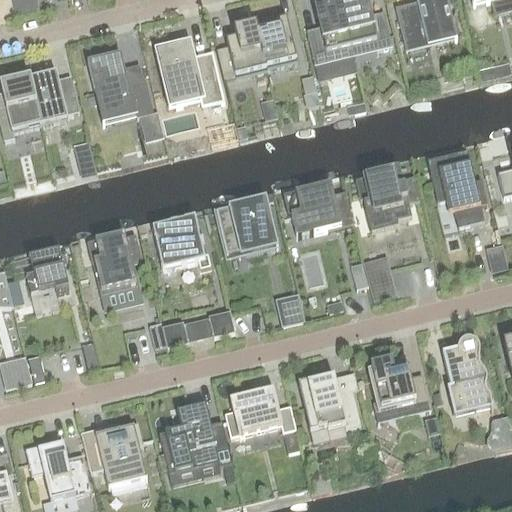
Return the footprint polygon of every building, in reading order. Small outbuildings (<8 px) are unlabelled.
[(18,0),(24,18),(48,10),(44,0),(18,0)] [(414,0),(415,0),(417,8),(395,13),(406,57),(407,56),(429,51),(426,40),(451,34),(454,46),(456,45),(445,0),(414,0)] [(511,0),(469,0),(472,11),(490,6),(493,20),(511,15),(511,0)] [(341,10),(354,61),(392,52),(385,24),(372,27),(366,4),(341,10)] [(308,43),(314,70),(354,61),(341,10),(315,16),(321,39),(308,43)] [(250,32),(261,79),(267,77),(267,75),(297,68),(285,18),(253,26),(254,31),(250,32)] [(255,80),(261,79),(250,32),(234,36),(235,43),(226,45),(229,59),(218,62),(223,84),(254,76),(255,80)] [(187,47),(154,55),(168,114),(200,107),(201,113),(224,107),(212,58),(191,63),(187,47)] [(88,71),(97,107),(102,106),(106,122),(134,115),(136,122),(136,123),(153,119),(146,88),(126,92),(122,74),(119,64),(88,71)] [(492,71),(478,74),(481,86),(495,82),(492,71)] [(29,84),(40,131),(67,124),(66,120),(79,117),(73,94),(61,97),(56,78),(29,84)] [(313,81),(302,84),(305,99),(316,96),(313,81)] [(0,111),(0,131),(2,139),(4,146),(11,144),(11,145),(14,144),(13,138),(40,131),(29,84),(0,91),(5,110),(0,111)] [(364,106),(352,109),(354,117),(366,115),(364,106)] [(212,151),(238,145),(235,133),(209,140),(212,151)] [(88,147),(72,150),(76,167),(92,163),(88,147)] [(511,165),(511,169),(495,173),(501,197),(511,193),(511,148),(508,150),(511,165)] [(437,208),(442,207),(446,220),(454,218),(457,233),(484,227),(480,211),(477,198),(483,197),(486,209),(487,209),(481,185),(474,187),(467,156),(443,162),(445,168),(428,172),(437,208)] [(367,204),(368,207),(363,208),(371,241),(398,234),(397,229),(406,227),(411,226),(407,209),(419,207),(414,183),(402,186),(399,173),(362,182),(362,184),(354,186),(359,206),(367,204)] [(331,189),(295,198),(300,218),(291,220),(296,243),(327,235),(327,237),(329,237),(329,235),(351,229),(352,231),(353,231),(345,198),(334,201),(331,189)] [(227,259),(238,256),(239,262),(278,253),(278,252),(266,205),(215,217),(226,262),(228,261),(227,259)] [(152,233),(154,242),(162,276),(198,267),(200,275),(210,273),(207,261),(204,262),(199,242),(203,241),(202,239),(199,240),(195,223),(152,233)] [(94,266),(99,288),(102,300),(137,292),(132,271),(130,265),(141,262),(135,241),(125,243),(124,239),(95,246),(99,265),(94,266)] [(59,255),(29,263),(33,281),(26,283),(30,302),(54,296),(55,299),(69,296),(59,255)] [(386,262),(363,268),(367,281),(390,275),(386,262)] [(351,272),(356,295),(368,292),(362,268),(351,272)] [(17,286),(7,289),(13,312),(23,310),(17,286)] [(393,288),(370,294),(373,307),(396,300),(393,288)] [(283,332),(303,328),(299,314),(280,319),(283,332)] [(208,322),(213,343),(234,338),(229,317),(208,322)] [(166,352),(167,355),(188,349),(183,328),(162,333),(166,352)] [(155,355),(166,352),(162,333),(161,329),(149,332),(155,355)] [(511,340),(503,343),(504,348),(503,348),(505,359),(507,358),(511,379),(511,340)] [(485,396),(485,394),(485,391),(486,389),(486,387),(486,384),(486,382),(485,379),(483,377),(481,374),(480,373),(479,371),(479,367),(478,364),(478,362),(479,357),(479,354),(478,351),(477,349),(476,348),(474,346),(471,345),(468,345),(466,345),(463,346),(461,347),(459,349),(458,351),(458,352),(457,355),(458,360),(443,364),(453,406),(457,418),(473,414),(475,414),(490,410),(491,418),(493,417),(492,414),(490,406),(490,404),(488,400),(486,398),(485,396)] [(99,373),(93,348),(82,351),(88,375),(99,373)] [(45,386),(39,361),(28,364),(34,389),(45,386)] [(25,362),(10,366),(16,393),(31,389),(25,362)] [(430,416),(422,383),(409,386),(406,373),(404,367),(400,368),(388,371),(388,368),(386,369),(387,371),(367,376),(375,408),(372,409),(373,410),(375,410),(377,418),(396,414),(398,420),(415,416),(416,419),(430,416)] [(323,383),(298,389),(310,437),(327,432),(327,435),(344,431),(345,435),(360,431),(352,396),(338,400),(334,384),(324,386),(323,383)] [(273,394),(229,405),(232,418),(224,420),(230,444),(281,431),(282,439),(296,436),(290,412),(278,415),(273,394)] [(167,476),(168,480),(170,480),(169,476),(217,464),(219,473),(232,470),(222,428),(210,431),(205,411),(177,418),(181,435),(159,440),(164,460),(167,476)] [(511,437),(508,423),(507,421),(506,421),(499,422),(497,424),(496,434),(492,441),(492,444),(492,448),(494,451),(497,453),(500,453),(511,450),(511,437)] [(95,442),(108,495),(147,485),(139,452),(143,451),(138,429),(109,436),(110,439),(95,442)] [(366,437),(359,438),(361,447),(368,445),(366,437)] [(91,501),(92,501),(82,462),(67,465),(63,450),(51,453),(50,449),(25,455),(31,481),(43,478),(50,507),(90,497),(91,501)] [(164,460),(158,461),(162,477),(167,476),(164,460)] [(0,511),(2,511),(2,510),(13,507),(6,480),(0,481),(0,511)]
